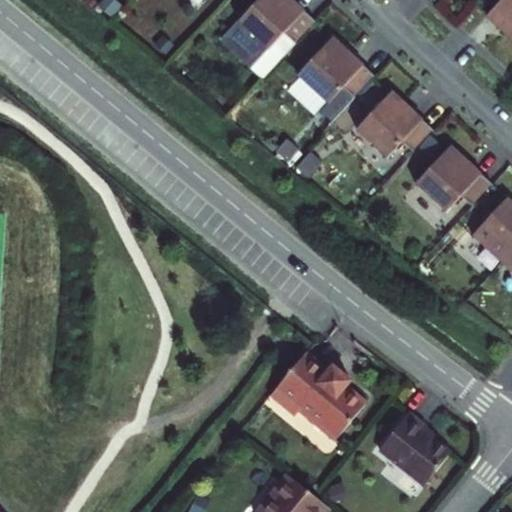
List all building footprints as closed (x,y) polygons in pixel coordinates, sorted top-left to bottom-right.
[(291,43),(311,21),(288,0),(254,0),(220,38),(250,64),(265,48),(266,49),(281,33),(291,43)] [(511,0),(496,0),(482,15),(505,36),(508,32),(511,36),(511,0)] [(329,37),(326,41),(334,48),(337,45),(329,37)] [(350,97),(370,75),(337,45),(334,48),(326,41),(294,76),(325,104),(318,111),(328,120),(350,97)] [(388,92),(385,95),(393,103),(396,99),(388,92)] [(409,151),(429,129),(396,99),(393,103),(385,95),(353,130),(384,158),(399,142),(409,151)] [(447,146),(444,149),(452,157),(455,153),(447,146)] [(468,206),(488,183),(455,153),(452,157),(444,149),(412,184),(443,212),(457,196),(468,206)] [(500,201),(507,207),(510,204),(503,197),(500,201)] [(497,262),(511,245),(511,206),(510,204),(507,207),(500,201),(468,235),(497,262)] [(511,245),(497,262),(511,275),(511,245)] [(303,348),(270,390),(294,409),(299,403),(335,432),(363,397),(343,381),(348,376),(328,360),(324,366),(303,348)] [(404,407),(374,445),(418,480),(444,446),(418,425),(421,421),(404,407)] [(250,509),(253,511),(318,511),(326,502),(287,471),(280,481),(275,477),(250,509)]
